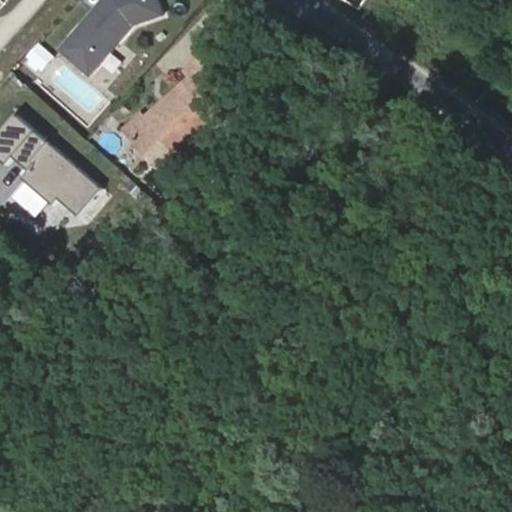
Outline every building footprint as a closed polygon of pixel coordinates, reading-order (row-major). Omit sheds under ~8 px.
[(65,49),(95,75),(138,25),(168,16),(162,0),(108,0),(106,3),(110,6),(106,11),(99,11),(65,49)] [(32,57),(45,68),(55,56),(42,45),(32,57)] [(200,81),(212,94),(226,81),(205,57),(190,70),(200,81)] [(150,125),(166,142),(182,160),(231,117),(212,94),(200,81),(150,125)] [(83,215),(107,188),(22,113),(0,137),(0,153),(12,164),(19,156),(34,169),(27,177),(58,204),(63,198),(83,215)] [(166,142),(150,125),(144,117),(129,131),(151,155),(166,142)]
